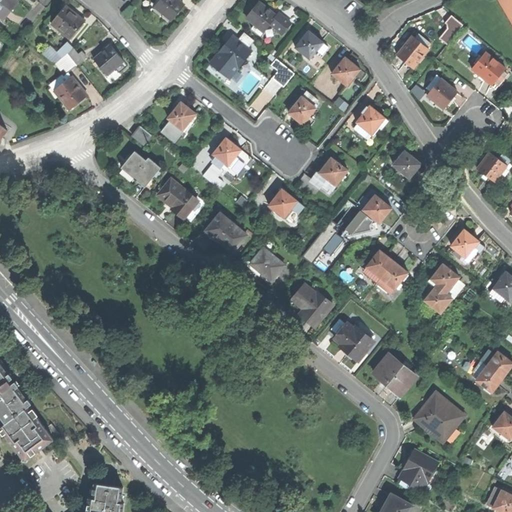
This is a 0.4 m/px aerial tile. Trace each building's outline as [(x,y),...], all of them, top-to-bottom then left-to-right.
[(0,0),(0,15),(4,18),(17,1),(15,0),(0,0)] [(160,0),(155,7),(172,20),(178,12),(184,5),(178,0),(160,0)] [(247,18),(254,24),(263,31),(269,23),(283,34),(291,23),(278,12),(276,15),(267,8),(260,2),(247,18)] [(66,6),(54,21),(61,27),(59,29),(71,39),(85,21),(75,13),(66,6)] [(439,38),(447,45),(463,24),(452,15),(445,23),(447,24),(439,38)] [(263,31),(254,24),(251,28),(260,35),(263,31)] [(317,50),(323,42),(318,39),(309,31),(296,47),(310,59),(317,50)] [(246,33),(240,41),(247,47),(253,39),(246,33)] [(419,33),(415,38),(427,47),(430,43),(419,33)] [(226,44),(218,53),(238,69),(253,51),(247,47),(240,41),(233,35),(226,44)] [(427,47),(415,38),(413,35),(397,55),(405,62),(414,68),(429,49),(427,47)] [(68,42),(57,52),(62,58),(67,54),(73,48),(68,42)] [(323,42),(317,50),(322,55),(329,47),(323,42)] [(111,45),(94,59),(108,74),(115,68),(119,73),(128,65),(124,60),(123,61),(122,59),(123,59),(118,54),(111,45)] [(52,61),(56,63),(62,58),(57,52),(52,46),(44,53),(47,58),(52,61)] [(67,54),(76,66),(86,57),(82,51),(78,54),(73,48),(67,54)] [(492,84),(494,82),(503,71),(505,68),(486,52),(473,69),(481,75),(492,84)] [(230,79),(238,69),(218,53),(210,63),(230,79)] [(76,66),(67,54),(62,58),(56,63),(61,69),(64,67),(68,72),(76,66)] [(349,86),(356,77),(362,70),(356,65),(346,57),(332,73),(349,86)] [(294,73),(277,60),(272,66),(279,71),(273,79),(283,87),(294,73)] [(362,70),(356,77),(358,79),(364,72),(362,70)] [(508,74),(503,71),(494,82),(498,86),(508,74)] [(57,89),(54,91),(70,109),(79,102),(87,95),(72,76),(67,80),(62,74),(51,83),(53,86),(54,85),(57,89)] [(437,104),(443,109),(457,92),(437,75),(426,88),(431,91),(427,95),(431,99),(430,101),(433,104),(435,106),(437,104)] [(303,97),(313,106),(318,100),(308,91),(303,97)] [(303,124),(309,116),(316,108),(313,106),(303,97),(302,96),(289,112),(298,119),(303,124)] [(344,112),(350,105),(340,97),(334,104),(344,112)] [(191,121),(196,114),(181,102),(182,103),(176,110),(175,109),(172,113),(168,118),(171,120),(184,131),(185,132),(193,122),(191,121)] [(357,122),(373,135),(381,126),(378,124),(384,117),(378,112),(371,107),(365,114),(364,113),(357,122)] [(191,121),(193,122),(195,124),(201,117),(196,114),(191,121)] [(313,119),(309,116),(303,124),(307,127),(313,119)] [(175,143),(184,131),(171,120),(161,132),(175,143)] [(141,126),(133,135),(144,144),(151,135),(141,126)] [(228,166),(236,157),(241,150),(242,150),(234,144),(226,138),(227,139),(221,146),(221,147),(220,146),(213,154),(216,157),(225,163),(228,166)] [(136,151),(122,168),(133,176),(146,187),(161,167),(149,158),(147,160),(136,151)] [(394,165),(410,178),(421,164),(412,156),(405,151),(394,165)] [(486,175),(495,182),(511,161),(502,154),(499,159),(490,152),(477,169),(486,175)] [(221,168),(225,163),(216,157),(213,161),(214,162),(221,168)] [(236,157),(228,166),(230,168),(238,159),(236,157)] [(322,170),(320,172),(330,180),(325,185),(332,191),(348,170),(332,157),(322,170)] [(224,170),(221,168),(214,162),(208,169),(218,177),(224,170)] [(224,181),(218,177),(208,169),(203,176),(218,188),(224,181)] [(323,189),(325,185),(330,180),(320,172),(319,171),(312,180),(323,189)] [(185,217),(191,222),(206,203),(187,188),(185,190),(171,179),(158,195),(173,207),(172,209),(177,213),(184,219),(185,217)] [(292,209),(298,201),(293,197),(282,188),(269,205),(285,218),(292,209)] [(362,212),(371,219),(373,217),(380,222),(379,223),(379,224),(386,215),(392,208),(376,195),(362,212)] [(305,206),(298,201),(292,209),(299,214),(305,206)] [(374,221),(371,219),(362,212),(361,211),(346,229),(352,234),(372,230),(370,225),(374,221)] [(219,241),(234,252),(248,235),(222,214),(208,231),(219,241)] [(302,256),(311,264),(324,249),(331,254),(343,239),(332,230),(337,225),(332,220),(302,256)] [(465,256),(478,240),(475,238),(465,230),(459,237),(458,236),(451,245),(456,249),(465,256)] [(486,246),(478,240),(465,256),(456,249),(453,252),(466,262),(476,250),(480,253),(486,246)] [(263,274),(272,281),(286,265),(264,248),(251,264),(263,274)] [(366,274),(377,283),(394,261),(385,254),(381,251),(376,258),(375,257),(367,266),(370,269),(366,274)] [(400,266),(394,261),(377,283),(387,291),(392,286),(395,289),(403,279),(402,279),(407,272),(400,266)] [(432,305),(441,313),(462,286),(456,281),(460,277),(450,269),(450,270),(443,265),(435,274),(430,280),(437,285),(427,298),(434,303),(432,305)] [(501,278),(494,288),(502,295),(511,301),(511,299),(511,275),(507,272),(502,279),(501,278)] [(308,320),(315,326),(333,304),(318,292),(317,293),(305,284),(292,300),(303,310),(300,314),(308,320)] [(502,295),(494,288),(490,293),(499,300),(502,295)] [(350,354),(358,361),(374,341),(356,326),(355,328),(348,323),(335,338),(342,344),(340,346),(350,354)] [(482,361),(503,378),(508,371),(511,366),(511,363),(506,359),(507,358),(498,351),(495,355),(490,351),(482,361)] [(388,385),(401,395),(417,376),(390,354),(374,373),(388,385)] [(503,378),(482,361),(474,372),(479,376),(476,380),(485,387),(486,385),(493,391),(499,384),(503,378)] [(31,404),(26,397),(25,391),(24,390),(19,388),(15,382),(12,384),(10,383),(9,381),(12,379),(0,362),(0,417),(1,416),(6,423),(0,427),(25,461),(54,439),(46,428),(29,406),(31,404)] [(426,428),(443,442),(465,415),(436,392),(414,419),(426,428)] [(504,413),(494,426),(501,431),(499,434),(509,441),(511,436),(511,416),(511,417),(511,418),(504,413)] [(46,428),(54,439),(60,435),(52,424),(46,428)] [(416,485),(423,489),(437,463),(415,451),(410,461),(401,477),(402,478),(398,484),(412,492),(416,485)] [(122,511),(124,503),(121,503),(123,487),(95,483),(93,498),(89,498),(88,506),(87,511),(122,511)] [(495,487),(489,501),(495,504),(493,507),(502,511),(501,511),(511,511),(511,491),(503,487),(502,490),(495,487)] [(381,511),(410,511),(414,506),(392,494),(385,506),(381,511)]
